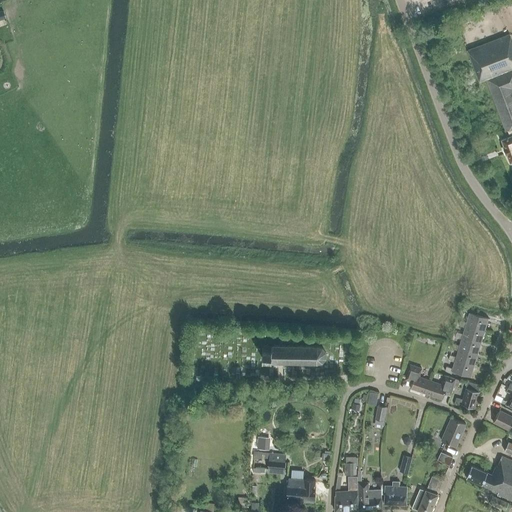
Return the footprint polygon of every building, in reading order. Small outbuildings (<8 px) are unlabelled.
[(511,89),(511,88),(511,41),(509,34),(467,50),(479,82),(486,79),(505,131),(508,130),(510,136),(501,139),(504,148),(506,154),(506,153),(510,162),(511,160),(511,89)] [(459,324),(465,327),(465,324),(484,330),(488,318),(469,313),(466,322),(460,320),(459,324)] [(462,336),(481,342),(484,330),(465,324),(465,327),(463,333),(456,332),(455,336),(461,339),(462,336)] [(459,347),(477,353),(481,342),(462,336),(461,339),(459,345),(453,343),(452,347),(458,350),(459,347)] [(262,358),(270,359),(270,362),(278,363),(280,363),(283,363),(316,363),(322,362),(325,358),(325,352),(322,347),(317,346),(282,346),(281,346),(279,346),(270,345),(270,346),(265,346),(265,349),(262,348),(262,358)] [(455,359),(474,364),(477,353),(459,347),(458,350),(456,357),(449,355),(448,359),(454,362),(455,359)] [(455,359),(454,362),(452,368),(446,366),(445,370),(451,374),(452,371),(470,376),(474,364),(455,359)] [(404,380),(412,383),(410,388),(426,393),(430,381),(418,376),(420,371),(416,369),(417,367),(410,364),(404,380)] [(446,375),(444,379),(443,385),(430,381),(426,393),(442,399),(444,394),(450,396),(454,384),(455,378),(446,375)] [(461,404),(474,408),(479,391),(477,391),(479,385),(467,381),(462,400),(456,398),(455,402),(461,404)] [(367,400),(376,402),(379,390),(370,388),(367,400)] [(383,420),(386,407),(378,405),(375,419),(383,420)] [(511,416),(499,410),(493,422),(508,430),(511,422),(511,416)] [(441,440),(455,446),(465,423),(451,417),(441,440)] [(270,437),(258,436),(257,449),(269,450),(270,437)] [(511,443),(507,441),(503,451),(511,454),(511,443)] [(449,465),(452,457),(440,452),(437,460),(449,465)] [(286,454),(270,453),(268,473),(284,475),(286,454)] [(331,454),(322,453),(321,460),(330,461),(331,454)] [(407,473),(411,457),(403,455),(399,471),(407,473)] [(511,501),(511,461),(501,456),(497,465),(496,465),(491,474),(471,465),(465,477),(497,492),(496,494),(511,501)] [(356,475),(356,462),(345,462),(345,475),(356,475)] [(315,480),(303,479),(304,470),(291,469),(291,478),(288,478),(288,484),(287,484),(286,501),(296,501),(296,502),(304,503),(304,502),(314,503),(315,480)] [(348,490),(335,491),(334,491),(334,511),(357,509),(357,476),(347,476),(348,490)] [(432,476),(427,488),(438,492),(443,481),(442,481),(442,480),(432,476)] [(406,505),(406,486),(398,486),(398,481),(392,481),(392,486),(385,485),(384,504),(406,505)] [(358,509),(381,508),(380,489),(368,490),(368,482),(358,482),(358,509)] [(423,511),(429,511),(437,494),(420,489),(412,508),(423,511)] [(505,510),(508,503),(492,496),(489,503),(505,510)] [(212,511),(214,504),(206,503),(205,511),(200,510),(199,511),(212,511)]
